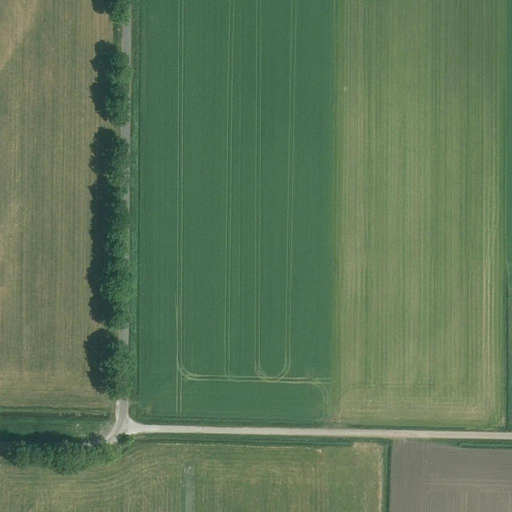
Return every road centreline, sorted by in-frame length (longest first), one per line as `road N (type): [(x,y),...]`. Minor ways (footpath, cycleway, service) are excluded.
road 1 (unclassified): [(122,427),(126,0)]
road 2 (unclassified): [(511,434),(122,427)]
road 3 (unclassified): [(0,446),(87,448),(122,427)]
